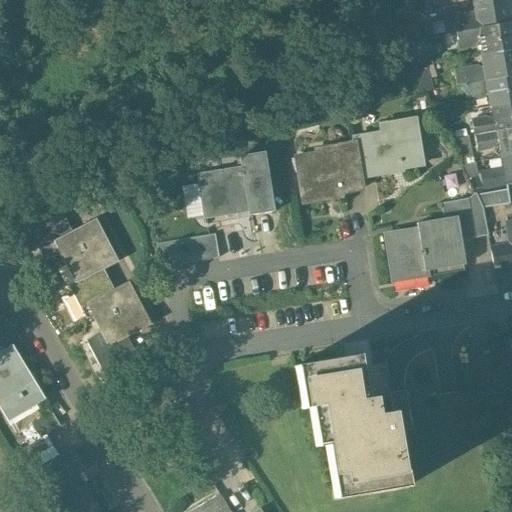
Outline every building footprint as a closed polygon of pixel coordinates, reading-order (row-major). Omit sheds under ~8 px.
[(507,0),(486,0),(474,2),(476,18),(478,29),(511,23),(507,0)] [(467,14),(453,17),(455,33),(478,29),(476,18),(467,14)] [(511,26),(511,23),(478,29),(480,40),(483,54),(511,49),(511,26)] [(478,29),(455,33),(458,48),(473,45),(480,40),(478,29)] [(511,49),(483,54),(485,71),(487,81),(511,76),(511,49)] [(476,66),(461,69),(464,85),(487,81),(485,71),(476,66)] [(461,69),(453,70),(456,86),(464,85),(461,69)] [(511,76),(487,81),(489,90),(491,106),(511,102),(511,76)] [(487,81),(464,85),(466,99),(481,96),(489,90),(487,81)] [(511,102),(491,106),(494,121),(495,132),(511,128),(511,102)] [(485,117),(470,120),(473,135),(495,132),(494,121),(485,117)] [(394,132),(353,139),(354,143),(359,177),(388,172),(388,170),(422,165),(414,120),(393,124),(394,132)] [(511,128),(495,132),(497,142),(500,157),(511,154),(511,128)] [(495,132),(473,135),(475,150),(490,148),(497,142),(495,132)] [(333,154),(316,157),(315,153),(294,157),(301,202),(322,199),(322,194),(339,192),(339,193),(361,190),(359,177),(354,143),(332,147),(333,154)] [(228,169),(235,213),(246,211),(243,190),(269,186),(264,151),(238,155),(240,167),(228,169)] [(511,154),(500,157),(501,168),(504,183),(511,182),(511,154)] [(501,168),(479,172),(481,187),(504,183),(501,168)] [(235,213),(228,169),(218,170),(220,183),(198,187),(203,218),(235,213)] [(443,175),(442,190),(464,191),(465,176),(443,175)] [(273,211),(269,186),(243,190),(246,211),(247,215),(273,211)] [(508,191),(478,196),(483,208),(510,203),(508,191)] [(478,196),(476,193),(468,199),(474,237),(488,235),(483,208),(478,196)] [(443,221),(417,225),(418,231),(384,236),(391,280),(425,274),(424,271),(464,264),(460,240),(474,237),(468,199),(440,204),(443,221)] [(60,239),(73,234),(56,202),(22,220),(45,263),(66,252),(60,239)] [(511,218),(505,220),(510,244),(491,247),(496,275),(511,272),(511,218)] [(75,268),(89,262),(84,252),(99,245),(89,225),(73,234),(60,239),(66,252),(75,268)] [(214,233),(155,242),(159,266),(218,257),(214,233)] [(98,312),(119,302),(97,258),(89,262),(75,268),(62,275),(71,292),(84,316),(85,319),(98,312)] [(84,316),(71,292),(61,298),(73,322),(84,316)] [(113,341),(126,334),(138,328),(124,300),(119,302),(98,312),(107,329),(113,341)] [(100,369),(134,351),(126,334),(113,341),(107,329),(85,341),(100,369)] [(511,339),(494,341),(511,464),(511,463),(511,339)] [(11,346),(0,353),(0,400),(11,418),(43,399),(11,346)] [(134,351),(100,369),(108,384),(142,366),(134,351)] [(449,395),(413,401),(412,394),(409,394),(408,392),(397,394),(392,394),(387,363),(383,363),(382,354),(359,357),(367,400),(378,398),(390,396),(396,432),(405,486),(377,490),(380,511),(500,511),(479,381),(458,385),(460,394),(449,395)] [(378,398),(367,400),(359,357),(294,367),(301,408),(308,407),(314,446),(327,444),(336,497),(377,490),(405,486),(396,432),(390,396),(378,398)] [(177,402),(163,411),(176,433),(190,424),(177,402)] [(51,412),(31,424),(39,438),(41,437),(60,426),(51,412)] [(221,476),(190,424),(176,433),(173,434),(204,487),(221,476)] [(39,438),(21,449),(28,460),(47,448),(41,437),(39,438)] [(88,469),(74,446),(43,464),(62,497),(57,500),(64,511),(98,511),(101,511),(80,474),(88,469)] [(204,505),(207,511),(229,511),(219,495),(204,505)]
